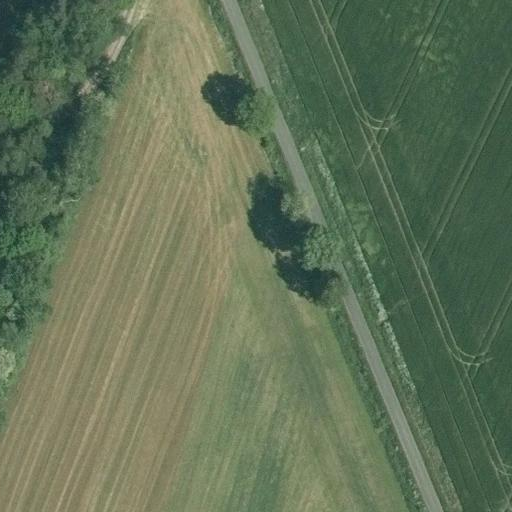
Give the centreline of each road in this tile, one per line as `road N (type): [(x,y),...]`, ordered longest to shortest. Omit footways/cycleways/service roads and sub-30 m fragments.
road 1 (unclassified): [(438,511),(231,0)]
road 2 (track): [(134,0),(121,41),(92,87),(0,166)]
